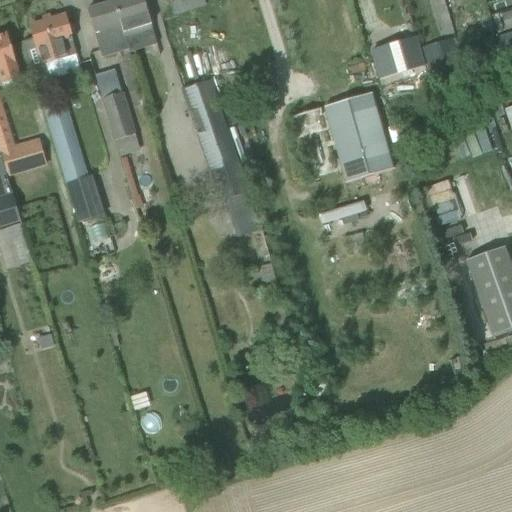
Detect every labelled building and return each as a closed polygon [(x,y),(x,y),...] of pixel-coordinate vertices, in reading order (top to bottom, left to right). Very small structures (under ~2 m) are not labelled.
[(143,0),(120,0),(114,2),(121,26),(125,39),(152,30),(148,18),(149,17),(147,13),(143,0)] [(203,0),(169,0),(174,16),(205,6),(203,0)] [(114,2),(87,10),(92,29),(94,34),(95,34),(99,47),(102,58),(114,54),(111,43),(125,39),(121,26),(114,2)] [(33,39),(21,43),(35,87),(48,83),(42,65),(76,55),(71,39),(70,36),(65,17),(29,28),(33,39)] [(511,34),(497,39),(504,62),(511,59),(511,34)] [(6,35),(0,36),(0,80),(1,84),(8,82),(19,79),(15,65),(15,64),(12,54),(6,35)] [(416,38),(371,52),(379,81),(425,67),(416,38)] [(428,75),(454,69),(448,40),(422,46),(428,75)] [(242,50),(224,58),(231,74),(249,66),(242,50)] [(183,90),(221,203),(248,193),(224,124),(223,124),(209,82),(183,90)] [(103,100),(116,141),(136,135),(123,93),(103,100)] [(371,94),(324,108),(346,184),(393,171),(371,94)] [(92,176),(88,178),(64,102),(43,108),(67,184),(79,224),(104,216),(92,176)] [(0,154),(1,158),(7,176),(45,164),(38,142),(13,150),(0,106),(0,154)] [(1,158),(0,158),(0,229),(21,223),(7,176),(1,158)] [(8,229),(0,231),(0,250),(6,271),(20,266),(32,262),(20,225),(8,229)] [(511,270),(504,248),(467,261),(493,337),(511,330),(511,270)] [(50,337),(39,340),(42,349),(53,346),(50,337)] [(310,397),(301,400),(305,413),(314,410),(310,397)]
